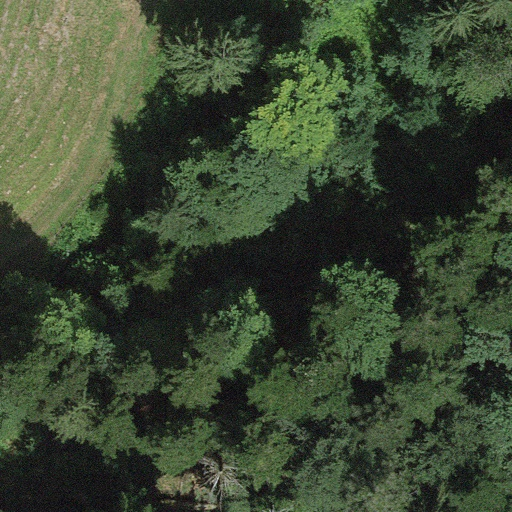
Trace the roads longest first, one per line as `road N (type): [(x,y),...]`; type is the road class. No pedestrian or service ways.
road 1 (track): [(154,0),(96,144),(49,220),(0,256)]
road 2 (track): [(406,0),(353,23),(342,42),(349,56),(400,81),(511,95)]
